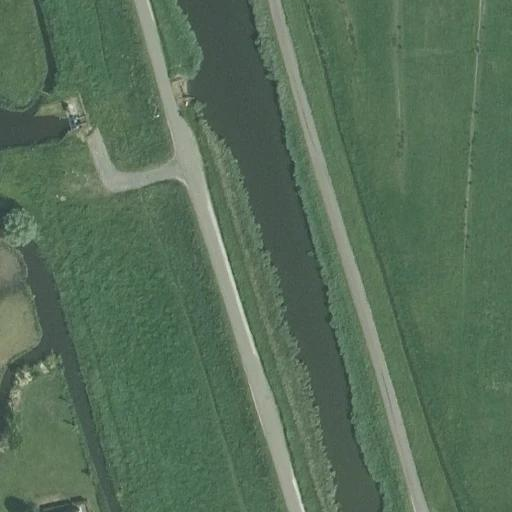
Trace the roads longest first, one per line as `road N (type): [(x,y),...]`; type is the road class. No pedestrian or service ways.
road 1 (unclassified): [(298,511),(139,0)]
road 2 (unclassified): [(275,0),(422,511)]
